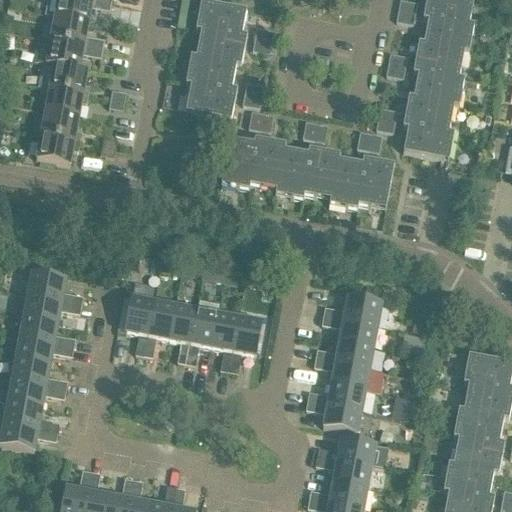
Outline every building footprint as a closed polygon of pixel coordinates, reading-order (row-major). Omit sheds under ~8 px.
[(111,7),(70,0),(58,0),(54,22),(88,28),(91,13),(110,17),(111,7)] [(427,0),(423,24),(428,25),(429,21),(469,28),(474,2),(463,0),(427,0)] [(400,4),(398,15),(407,17),(409,6),(400,4)] [(239,14),(201,6),(196,34),(201,35),(246,43),(247,39),(242,38),(246,15),(239,14)] [(407,17),(415,18),(417,8),(409,6),(407,17)] [(398,15),(396,27),(404,29),(407,17),(398,15)] [(404,29),(413,30),(415,18),(407,17),(404,29)] [(469,56),(474,29),(469,28),(429,21),(428,25),(424,48),(464,56),(469,56)] [(88,28),(54,22),(50,44),(50,45),(103,55),(104,45),(86,42),(88,28)] [(257,33),(255,45),(263,46),(265,35),(257,33)] [(236,69),(239,69),(241,70),(246,43),(201,35),(196,61),(236,69)] [(263,46),(271,48),(273,36),(265,35),(263,46)] [(38,42),(33,67),(53,71),(53,70),(79,75),(80,74),(82,60),(101,64),(103,55),(50,45),(50,44),(38,42)] [(255,45),(253,55),(261,57),(263,46),(255,45)] [(261,57),(269,58),(271,48),(263,46),(261,57)] [(459,82),(464,56),(424,48),(418,47),(413,79),(418,80),(419,75),(459,82)] [(397,71),(399,60),(390,58),(388,69),(397,71)] [(237,93),(232,92),(234,84),(236,69),(196,61),(190,60),(186,84),(185,89),(191,90),(236,99),(237,93)] [(399,60),(397,71),(406,72),(407,61),(399,60)] [(395,82),(397,71),(388,69),(386,80),(395,82)] [(49,94),(88,101),(90,92),(85,91),(87,76),(80,74),(79,75),(53,70),(53,71),(49,94)] [(397,71),(395,82),(404,83),(406,72),(397,71)] [(417,84),(413,103),(455,110),(459,111),(464,84),(464,83),(459,82),(419,75),(418,80),(417,84)] [(246,88),(244,100),(252,102),(255,90),(246,88)] [(191,90),(186,116),(232,125),(236,99),(191,90)] [(252,102),(261,103),(263,91),(255,90),(252,102)] [(88,101),(49,94),(45,117),(78,124),(81,109),(86,110),(88,101)] [(126,99),(112,96),(110,105),(124,107),(126,99)] [(244,100),(242,110),(251,112),(252,102),(244,100)] [(251,112),(259,114),(261,103),(252,102),(251,112)] [(449,138),(455,110),(413,103),(409,102),(403,129),(449,138)] [(108,114),(122,116),(124,107),(110,105),(108,114)] [(380,114),(379,115),(377,125),(386,126),(388,115),(380,114)] [(388,115),(386,126),(395,128),(397,117),(388,115)] [(78,124),(45,117),(40,141),(79,148),(81,139),(76,138),(78,124)] [(258,118),(252,117),(251,120),(250,125),(261,127),(262,119),(258,118)] [(262,119),(261,127),(271,129),(273,121),(262,119)] [(250,125),(249,134),(259,136),(261,127),(250,125)] [(376,135),(375,136),(384,138),(386,126),(377,125),(376,135)] [(390,139),(393,139),(395,128),(386,126),(384,138),(390,139)] [(259,136),(270,138),(271,129),(261,127),(259,136)] [(305,127),(303,135),(315,137),(316,129),(305,127)] [(316,129),(315,137),(326,140),(327,131),(316,129)] [(449,166),(454,138),(449,138),(403,129),(402,135),(407,136),(403,158),(449,166)] [(303,135),(302,144),(313,146),(315,137),(303,135)] [(313,146),(324,148),(326,140),(315,137),(313,146)] [(359,137),(357,145),(369,147),(370,139),(359,137)] [(381,141),(375,140),(370,139),(369,147),(379,149),(380,145),(381,141)] [(55,169),(70,171),(72,156),(78,157),(79,148),(40,141),(36,165),(39,166),(55,169)] [(117,146),(103,143),(101,152),(115,155),(117,146)] [(284,149),(254,143),(253,149),(257,149),(249,190),(276,194),(283,154),(284,149)] [(222,191),(239,194),(248,196),(249,191),(249,190),(257,149),(253,149),(239,146),(230,144),(222,191)] [(357,145),(356,154),(367,156),(369,147),(357,145)] [(367,156),(378,157),(379,149),(369,147),(367,156)] [(100,161),(114,164),(115,155),(101,152),(100,161)] [(308,153),(307,159),(310,159),(303,200),(330,205),(338,164),(339,159),(308,153)] [(275,200),(302,205),(303,200),(310,159),(307,159),(283,154),(276,194),(275,200)] [(362,163),(360,169),(365,170),(357,210),(385,215),(394,170),(362,163)] [(360,169),(338,164),(330,205),(329,210),(356,215),(357,210),(365,170),(360,169)] [(39,166),(38,171),(54,174),(55,169),(39,166)] [(225,280),(223,289),(236,291),(238,282),(238,280),(226,278),(225,280)] [(65,286),(31,280),(27,301),(80,311),(82,303),(63,299),(65,286)] [(23,323),(57,329),(59,316),(79,320),(80,311),(27,301),(23,323)] [(323,323),(377,333),(381,311),(346,304),(343,318),(324,314),(323,323)] [(132,305),(126,339),(139,341),(136,360),(144,362),(154,309),(132,305)] [(168,347),(175,313),(154,309),(144,362),(152,363),(156,344),(168,347)] [(175,313),(168,347),(181,349),(178,368),(186,370),(196,317),(175,313)] [(211,355),(217,321),(196,317),(186,370),(195,371),(198,352),(211,355)] [(217,321),(211,355),(224,357),(221,376),(229,378),(238,325),(217,321)] [(57,329),(23,323),(19,344),(73,354),(74,346),(55,342),(57,329)] [(338,347),(373,353),(377,333),(323,323),(321,330),(340,334),(338,347)] [(237,379),(239,367),(241,360),(254,362),(260,329),(238,325),(229,378),(237,379)] [(415,325),(412,337),(425,340),(428,328),(415,325)] [(52,359),(71,362),(73,354),(19,344),(15,365),(50,371),(52,359)] [(315,364),(369,375),(373,353),(338,347),(335,360),(316,357),(315,364)] [(511,393),(508,393),(511,373),(511,369),(467,362),(462,389),(467,390),(511,398),(511,393)] [(330,390),(365,396),(369,375),(315,364),(313,373),(332,377),(330,390)] [(66,388),(47,385),(50,371),(15,365),(11,386),(65,396),(66,388)] [(408,374),(406,384),(416,385),(418,375),(408,374)] [(65,396),(11,386),(7,407),(42,414),(44,401),(63,405),(65,396)] [(327,403),(308,400),(307,407),(361,418),(365,396),(330,390),(327,403)] [(511,398),(467,390),(462,418),(502,425),(508,426),(511,401),(511,398)] [(42,414),(7,407),(3,429),(57,439),(58,431),(39,427),(42,414)] [(305,416),(324,420),(322,433),(356,440),(361,418),(307,407),(305,416)] [(503,449),(498,448),(502,425),(462,418),(457,417),(452,443),(457,444),(502,452),(503,449)] [(0,443),(0,450),(33,457),(35,445),(55,448),(57,439),(3,429),(0,443)] [(492,479),(497,480),(502,452),(457,444),(452,472),(492,479)] [(374,451),(340,445),(337,459),(318,455),(316,463),(370,473),(374,451)] [(332,488),(366,495),(370,473),(316,463),(315,471),(334,476),(332,488)] [(447,471),(442,499),(446,499),(492,508),(493,503),(488,502),(492,479),(452,472),(447,471)] [(80,496),(65,494),(61,511),(85,511),(91,479),(83,478),(80,496)] [(91,479),(85,511),(106,511),(109,502),(96,500),(100,481),(91,479)] [(129,511),(134,487),(125,486),(122,504),(109,502),(106,511),(129,511)] [(150,511),(151,510),(139,508),(142,489),(134,487),(129,511),(150,511)] [(362,511),(366,495),(332,488),(329,501),(310,497),(308,506),(341,511),(362,511)] [(162,511),(151,510),(150,511),(172,511),(176,495),(167,494),(163,511),(162,511)] [(181,511),(184,497),(176,495),(172,511),(181,511)] [(446,499),(444,511),(491,511),(492,508),(446,499)] [(503,499),(501,509),(509,511),(511,501),(503,499)]
